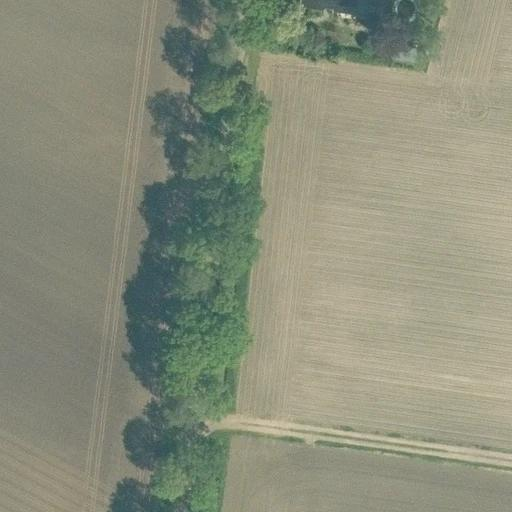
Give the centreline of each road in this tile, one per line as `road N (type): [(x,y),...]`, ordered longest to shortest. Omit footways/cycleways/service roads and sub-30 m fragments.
road 1 (unclassified): [(178,511),(241,0)]
road 2 (track): [(189,417),(511,460)]
